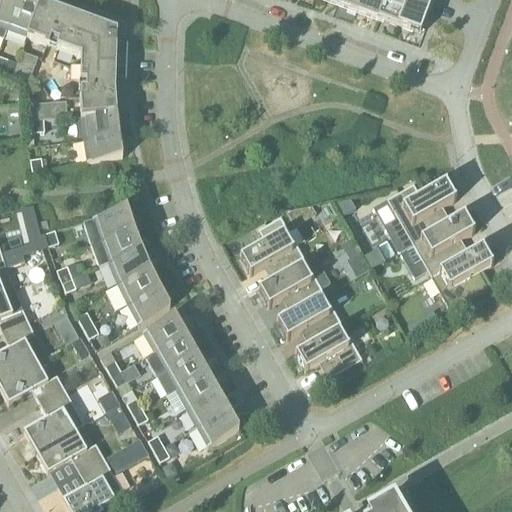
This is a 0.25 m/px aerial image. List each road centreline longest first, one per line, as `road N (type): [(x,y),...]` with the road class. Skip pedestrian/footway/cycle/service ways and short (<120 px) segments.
road 1 (residential): [(511,316),(305,437),(212,268),(175,173),(168,95),(176,0)]
road 2 (residential): [(457,90),(199,0)]
road 3 (residential): [(511,248),(467,167),(457,90)]
